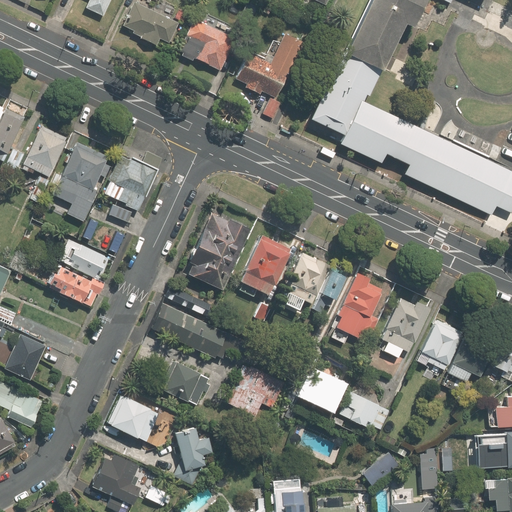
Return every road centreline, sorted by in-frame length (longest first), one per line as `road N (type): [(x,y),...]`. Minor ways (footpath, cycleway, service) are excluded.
road 1 (residential): [(205,133),(56,452),(0,488)]
road 2 (secondary): [(511,276),(205,133)]
road 3 (secondary): [(205,133),(0,35)]
